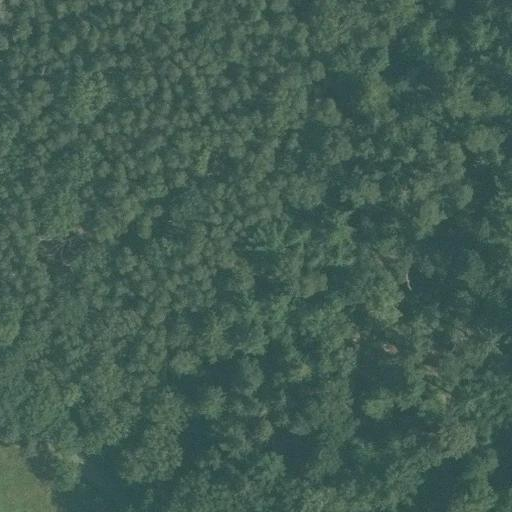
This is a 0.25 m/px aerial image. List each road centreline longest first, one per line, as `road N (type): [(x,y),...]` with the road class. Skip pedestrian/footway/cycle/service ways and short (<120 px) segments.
road 1 (track): [(106,488),(410,0)]
road 2 (unclassified): [(136,511),(0,405)]
